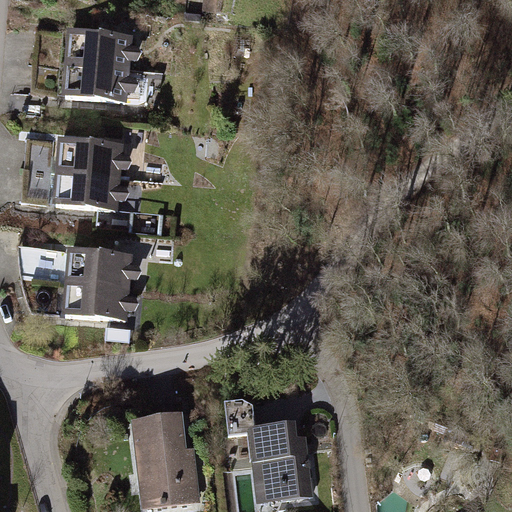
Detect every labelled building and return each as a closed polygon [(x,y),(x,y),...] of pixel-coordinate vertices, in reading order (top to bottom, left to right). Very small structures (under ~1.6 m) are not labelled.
[(131,40),(71,35),(36,32),(34,64),(128,72),(129,62),(135,62),(136,50),(130,50),(131,40)] [(128,72),(34,64),(31,96),(66,98),(66,99),(125,104),(126,93),(132,94),(133,83),(127,82),(128,72)] [(122,147),(62,143),(26,141),(24,172),(119,180),(120,170),(125,171),(126,159),(121,159),(122,147)] [(119,180),(24,172),(21,204),(56,207),(56,208),(116,213),(117,202),(123,202),(124,191),(118,190),(119,180)] [(131,258),(72,253),(69,286),(129,290),(130,280),(135,280),(136,269),(130,269),(131,258)] [(129,290),(69,286),(21,281),(32,315),(66,319),(126,323),(127,311),(132,312),(133,301),(128,300),(129,290)] [(228,437),(253,435),(259,493),(286,490),(287,501),(311,499),(305,445),(295,446),(293,428),(255,431),(253,407),(243,402),(225,403),(228,437)] [(179,418),(140,422),(142,441),(137,442),(141,473),(148,473),(153,509),(197,504),(192,464),(185,465),(179,418)]
